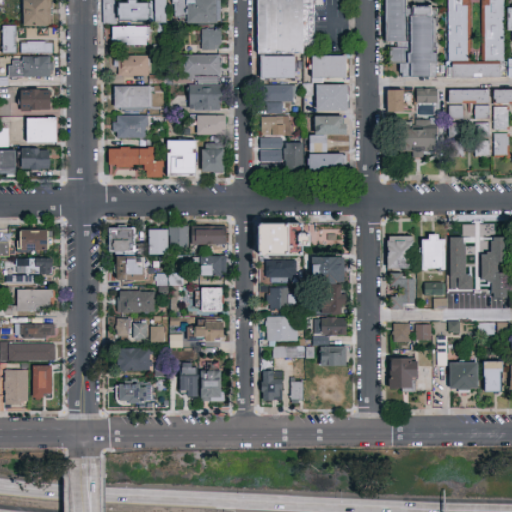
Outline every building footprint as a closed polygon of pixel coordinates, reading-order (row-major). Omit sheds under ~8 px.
[(23,26),(23,0),(51,0),(51,26),(23,26)] [(114,0),(114,19),(104,19),(104,0),(114,0)] [(161,21),(160,0),(148,0),(149,22),(161,21)] [(166,0),(166,23),(155,23),(155,0),(166,0)] [(172,23),(172,0),(220,0),(220,23),(172,23)] [(256,52),(256,0),(315,0),(315,53),(256,52)] [(436,7),(436,77),(399,77),(399,63),(389,63),(389,42),(383,43),(383,0),(406,0),(406,7),(436,7)] [(511,78),(446,78),(446,0),(469,0),(469,64),(483,64),(483,0),(504,0),(504,8),(511,8),(511,42),(511,31),(505,31),(504,59),(511,59),(511,78)] [(150,22),(119,22),(119,2),(150,2),(150,22)] [(2,53),(2,26),(16,26),(16,53),(2,53)] [(149,46),(111,46),(111,27),(149,27),(149,46)] [(201,50),(201,29),(221,29),(221,50),(201,50)] [(53,41),(53,53),(20,53),(20,41),(53,41)] [(184,75),(184,55),(219,55),(219,75),(184,75)] [(149,56),(149,76),(114,76),(114,56),(149,56)] [(259,79),(259,56),(295,56),(295,79),(259,79)] [(310,56),(346,56),(346,78),(310,78),(310,56)] [(52,57),(52,77),(9,77),(9,57),(52,57)] [(215,75),(192,74),(192,82),(214,82),(215,75)] [(315,111),(315,85),(346,85),(346,111),(315,111)] [(149,109),(113,109),(113,86),(149,86),(149,109)] [(265,86),(294,86),(294,102),(282,102),(282,113),(265,113),(265,86)] [(189,111),(189,87),(222,87),(222,111),(189,111)] [(436,104),(414,104),(414,89),(436,89),(436,104)] [(51,110),(20,110),(20,90),(51,90),(51,110)] [(387,113),(387,90),(402,90),(402,113),(387,113)] [(448,119),(448,90),(489,90),(488,119),(474,119),(475,105),(463,105),(463,120),(448,119)] [(492,90),(511,90),(511,105),(492,105),(492,90)] [(493,130),(493,107),(508,107),(508,130),(493,130)] [(226,115),(226,135),(191,135),(191,115),(226,115)] [(113,138),(113,116),(147,116),(147,138),(113,138)] [(345,117),(345,136),(327,135),(327,153),(345,153),(345,172),(309,172),(309,135),(311,135),(311,116),(345,117)] [(260,117),(290,117),(290,137),(260,137),(260,117)] [(26,143),(26,118),(57,118),(57,143),(26,143)] [(488,123),(488,137),(475,137),(475,123),(488,123)] [(436,129),(436,148),(424,148),(424,157),(411,157),(411,152),(403,152),(403,129),(436,129)] [(509,158),(493,158),(493,133),(509,133),(509,158)] [(462,158),(448,155),(452,138),(465,141),(462,158)] [(166,177),(166,140),(197,140),(197,177),(166,177)] [(302,140),(302,173),(259,173),(259,140),(302,140)] [(489,158),(474,158),(474,140),(489,140),(489,158)] [(144,178),(144,167),(108,167),(108,148),(153,148),(153,158),(163,158),(163,178),(144,178)] [(202,173),(202,148),(223,148),(223,173),(202,173)] [(0,149),(15,149),(15,175),(0,175),(0,149)] [(21,150),(49,150),(49,169),(21,169),(21,150)] [(239,221),(240,250),(270,250),(269,221),(239,221)] [(302,255),(257,256),(257,225),(298,224),(298,233),(309,233),(309,247),(302,247),(302,255)] [(188,227),(188,247),(170,247),(170,227),(188,227)] [(225,228),(225,245),(192,245),(192,228),(225,228)] [(109,253),(109,229),(134,229),(134,253),(109,253)] [(167,229),(167,255),(149,255),(149,229),(167,229)] [(19,231),(48,231),(48,251),(19,251),(19,231)] [(319,246),(319,231),(336,231),(336,246),(319,246)] [(421,270),(421,235),(443,235),(443,270),(421,270)] [(413,236),(413,269),(386,269),(386,236),(413,236)] [(465,270),(471,270),(471,290),(449,290),(449,237),(465,237),(465,270)] [(491,298),(490,281),(481,281),(480,254),(490,254),(490,238),(507,237),(508,262),(499,263),(499,272),(507,272),(508,297),(491,298)] [(225,276),(200,276),(200,256),(225,256),(225,276)] [(343,257),(343,283),(321,283),(321,276),(311,276),(311,257),(343,257)] [(7,284),(7,276),(25,276),(25,258),(52,258),(52,274),(32,274),(32,284),(7,284)] [(116,280),(116,258),(144,258),(144,280),(116,280)] [(265,279),(265,262),(293,262),(293,279),(265,279)] [(153,272),(153,285),(181,284),(180,271),(153,272)] [(389,309),(389,297),(399,297),(399,287),(389,287),(388,274),(402,273),(402,278),(413,278),(414,309),(389,309)] [(443,282),(443,295),(424,295),(424,282),(443,282)] [(200,312),(201,287),(223,288),(222,312),(200,312)] [(292,287),(292,310),(266,310),(266,287),(292,287)] [(321,315),(321,287),(343,287),(343,315),(321,315)] [(49,290),(49,311),(17,311),(17,290),(49,290)] [(155,313),(118,313),(118,292),(155,292),(155,313)] [(433,308),(434,299),(445,300),(444,308),(433,308)] [(296,342),(266,342),(266,317),(296,317),(296,342)] [(314,318),(346,318),(346,336),(314,336),(314,318)] [(127,320),(127,336),(117,336),(117,320),(127,320)] [(51,338),(15,338),(15,321),(51,321),(51,338)] [(447,332),(449,321),(460,323),(459,333),(447,332)] [(147,323),(147,340),(133,340),(133,323),(147,323)] [(190,323),(223,323),(223,340),(190,340),(190,323)] [(392,343),(392,323),(410,323),(410,343),(392,343)] [(430,324),(430,341),(414,341),(414,324),(430,324)] [(493,324),(493,335),(478,335),(478,324),(493,324)] [(150,344),(150,326),(164,326),(164,344),(150,344)] [(167,344),(179,344),(179,334),(167,333),(167,344)] [(446,337),(446,367),(436,367),(436,337),(446,337)] [(8,361),(8,345),(51,345),(51,361),(8,361)] [(320,366),(320,346),(345,346),(345,366),(320,366)] [(296,358),(272,358),(272,347),(296,347),(296,358)] [(118,370),(118,349),(151,349),(151,370),(118,370)] [(389,359),(415,359),(415,382),(423,382),(423,391),(389,391),(389,359)] [(483,392),(483,361),(502,361),(502,392),(483,392)] [(478,391),(449,391),(449,362),(478,362),(478,391)] [(197,363),(197,397),(180,397),(180,363),(197,363)] [(511,364),(503,365),(504,388),(511,388),(511,364)] [(32,398),(32,366),(52,366),(52,398),(32,398)] [(4,370),(27,370),(27,405),(4,405),(4,370)] [(222,370),(222,402),(200,402),(200,370),(222,370)] [(273,380),(282,380),(282,400),(261,400),(261,370),(273,370),(273,380)] [(290,407),(290,381),(303,381),(303,406),(290,407)] [(118,384),(152,384),(152,404),(118,404),(118,384)]
